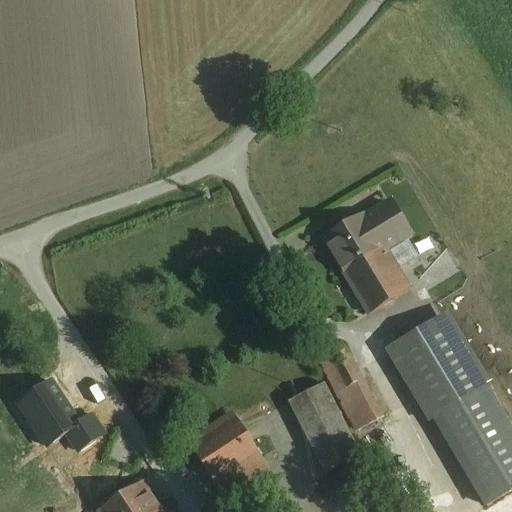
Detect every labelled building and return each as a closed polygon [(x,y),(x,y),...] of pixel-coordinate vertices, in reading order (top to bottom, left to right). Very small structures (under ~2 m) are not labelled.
[(365,217),(323,242),(369,317),(410,292),(385,251),(410,236),(400,219),(397,220),(388,205),(366,219),(365,217)] [(446,321),(390,353),(411,387),(418,400),(473,368),(446,321)] [(359,371),(345,347),(331,355),(344,379),(359,371)] [(359,371),(344,379),(331,355),(324,359),(358,421),(380,408),(359,371)] [(473,368),(418,400),(411,387),(408,389),(428,423),(485,390),(486,389),(473,368)] [(324,386),(289,404),(325,476),(361,458),(324,386)] [(511,435),(485,390),(434,420),(486,508),(511,492),(511,435)] [(232,414),(189,440),(224,501),(268,476),(240,428),(232,414)] [(164,511),(144,481),(97,511),(164,511)]
